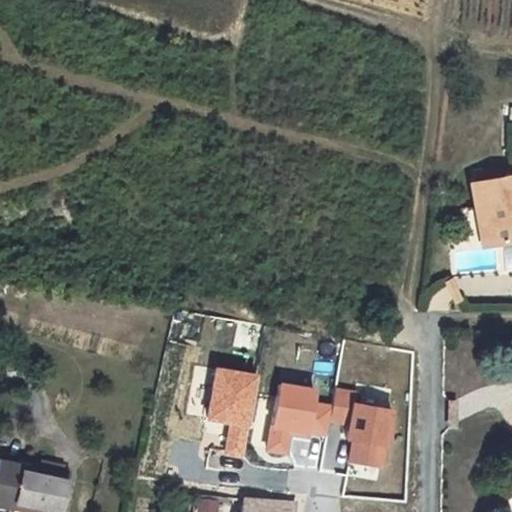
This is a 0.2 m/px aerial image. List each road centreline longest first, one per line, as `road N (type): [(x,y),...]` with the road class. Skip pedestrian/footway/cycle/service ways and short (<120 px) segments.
road 1 (track): [(439,0),(404,324),(426,329)]
road 2 (residential): [(426,329),(425,511)]
